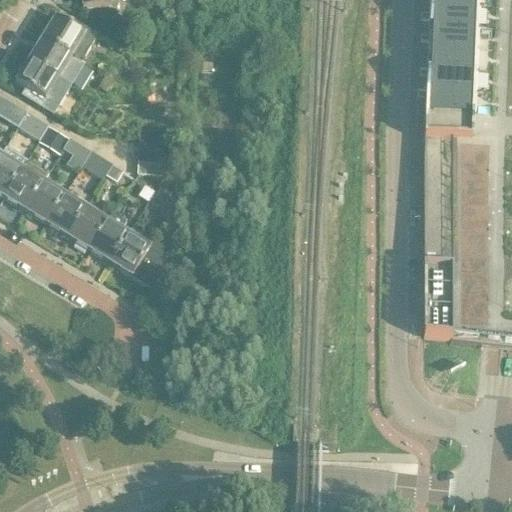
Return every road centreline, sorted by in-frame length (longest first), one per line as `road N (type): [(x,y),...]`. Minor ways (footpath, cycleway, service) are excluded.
road 1 (residential): [(494,430),(419,422),(397,390),(406,0)]
road 2 (residential): [(234,478),(480,497)]
road 3 (residential): [(234,478),(195,470),(133,473),(28,511)]
road 4 (residential): [(131,352),(116,312),(0,240)]
road 5 (residential): [(99,511),(234,478)]
